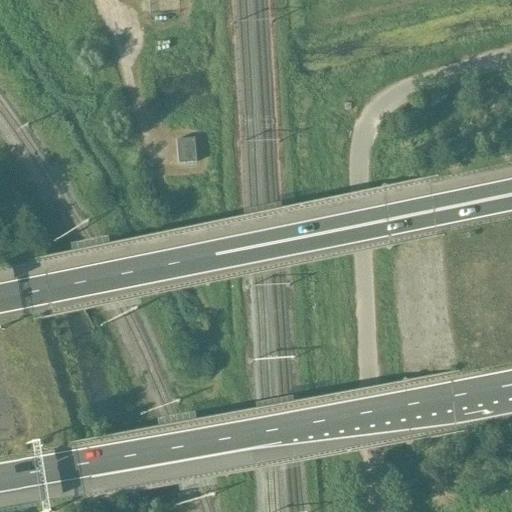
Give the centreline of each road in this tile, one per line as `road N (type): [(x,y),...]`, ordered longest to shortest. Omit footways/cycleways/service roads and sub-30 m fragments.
road 1 (unclassified): [(379,511),(360,154),(370,116),(402,88),(511,62)]
road 2 (motorway): [(511,193),(0,299)]
road 3 (motorway): [(0,478),(511,386)]
